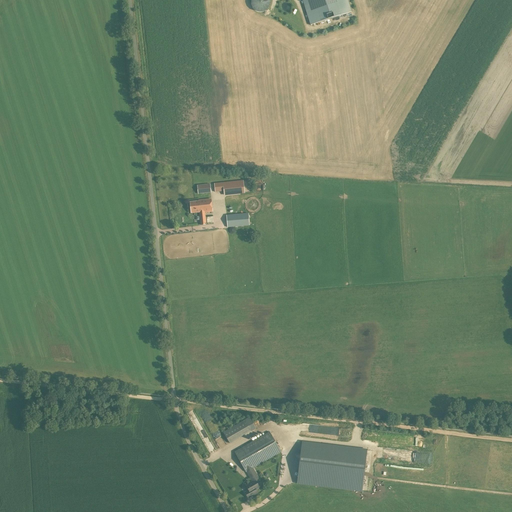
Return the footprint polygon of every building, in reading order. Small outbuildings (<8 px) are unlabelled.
[(252,0),(253,12),(269,10),(268,0),(252,0)] [(347,0),(302,0),(310,25),(351,12),(347,0)] [(198,194),(210,193),(210,184),(197,186),(198,194)] [(206,224),(205,212),(213,211),(212,199),(199,200),(199,201),(191,202),(192,213),(200,213),(201,225),(206,224)] [(227,226),(249,224),(248,213),(234,214),(234,215),(226,216),(227,226)] [(229,443),(252,431),(256,428),(255,428),(249,417),(249,418),(245,420),(223,432),(229,443)] [(253,491),(256,490),(259,487),(256,481),(259,479),(252,468),(281,452),(269,432),(234,452),(246,472),(247,472),(251,479),(253,481),(250,482),(251,483),(250,484),(253,491)] [(367,450),(302,442),(297,485),(362,493),(367,450)] [(253,491),(250,484),(249,484),(246,486),(248,490),(245,493),(248,498),(257,493),(256,490),(253,491)]
